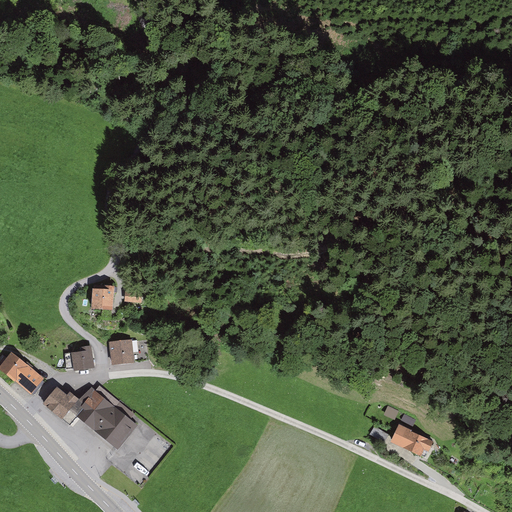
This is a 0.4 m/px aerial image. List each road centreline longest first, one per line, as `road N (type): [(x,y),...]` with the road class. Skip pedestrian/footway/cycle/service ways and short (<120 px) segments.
road 1 (residential): [(22,415),(53,384),(150,373),(200,384),(303,427),(480,511)]
road 2 (track): [(139,0),(148,99),(141,142),(110,195),(115,272),(79,286),(64,313),(101,352),(100,376)]
road 3 (secondary): [(112,511),(22,415)]
